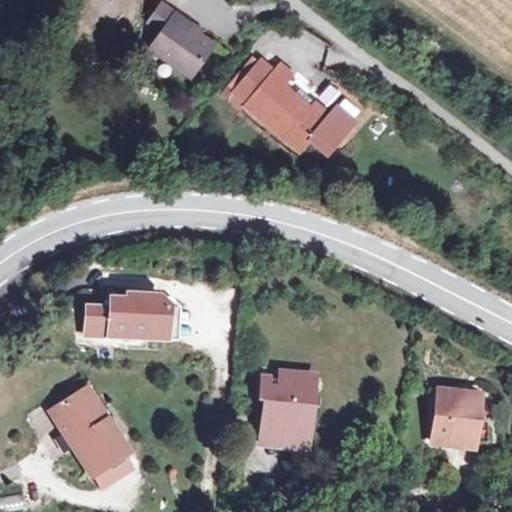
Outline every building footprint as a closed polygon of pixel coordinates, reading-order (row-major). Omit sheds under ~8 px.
[(164,0),(159,0),(145,17),(158,28),(148,39),(185,70),(209,42),(182,19),(184,17),(164,0)] [(225,75),(231,81),(255,55),(249,49),(225,75)] [(231,81),(230,83),(243,95),(241,96),(293,143),(305,131),(322,147),(343,125),(309,95),(302,103),(297,98),(300,95),(290,87),(281,78),(291,67),(278,55),(271,63),(258,51),(255,55),(231,81)] [(300,95),(297,98),(302,103),(309,95),(295,82),(290,87),(300,95)] [(162,283),(131,280),(131,284),(114,282),(113,292),(90,289),(87,317),(168,326),(172,294),(162,283)] [(267,390),(262,422),(307,429),(313,391),(305,390),(308,369),(282,365),(281,374),(264,372),(261,389),(267,390)] [(316,370),(308,369),(305,390),(313,391),(316,370)] [(85,387),(61,401),(107,480),(143,460),(119,419),(115,422),(97,390),(85,387)] [(472,449),(480,400),(442,394),(434,443),(472,449)] [(307,429),(262,422),(260,436),(305,443),(307,429)] [(20,495),(0,497),(0,511),(15,511),(22,511),(20,495)]
